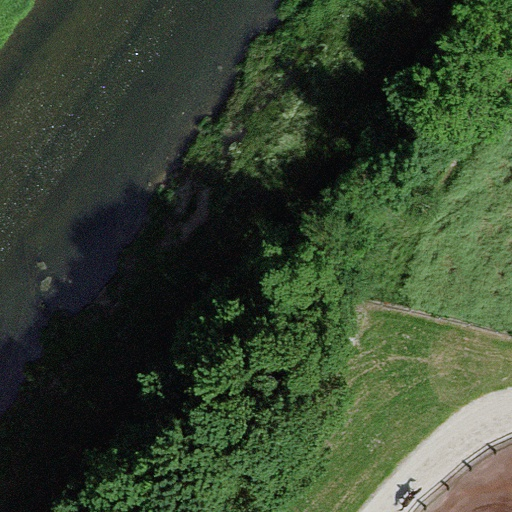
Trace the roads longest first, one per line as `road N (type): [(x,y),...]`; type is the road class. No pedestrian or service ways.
road 1 (track): [(29,511),(235,237),(398,0)]
road 2 (track): [(367,285),(511,63)]
road 3 (track): [(511,415),(467,436),(386,511)]
